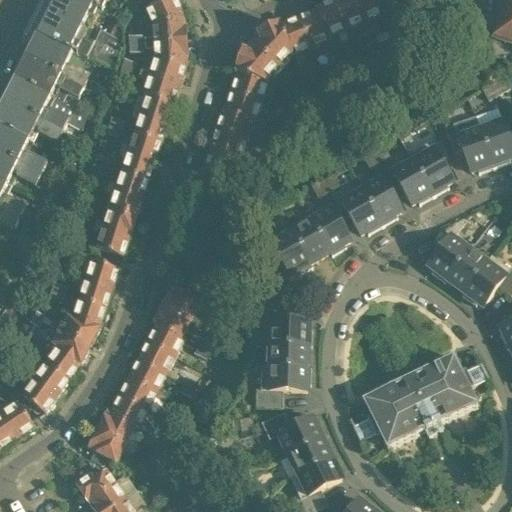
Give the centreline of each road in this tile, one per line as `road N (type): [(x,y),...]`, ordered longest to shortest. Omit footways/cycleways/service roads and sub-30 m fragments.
road 1 (residential): [(22,511),(5,487),(9,469),(58,431),(120,331),(222,29)]
road 2 (residential): [(367,275),(335,322),(326,377),(343,440),(404,511)]
road 3 (residential): [(511,416),(486,352),(448,306),(367,275)]
road 4 (residential): [(511,187),(471,201),(367,275)]
